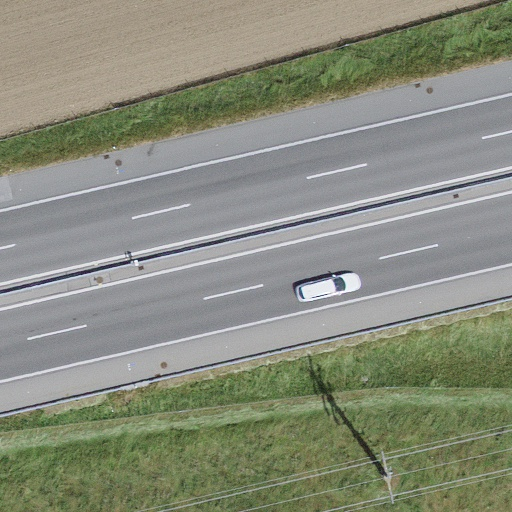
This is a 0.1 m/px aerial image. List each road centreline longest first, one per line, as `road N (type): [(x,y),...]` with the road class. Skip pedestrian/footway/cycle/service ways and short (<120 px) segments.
road 1 (motorway): [(0,343),(511,223)]
road 2 (motorway): [(511,124),(0,243)]
